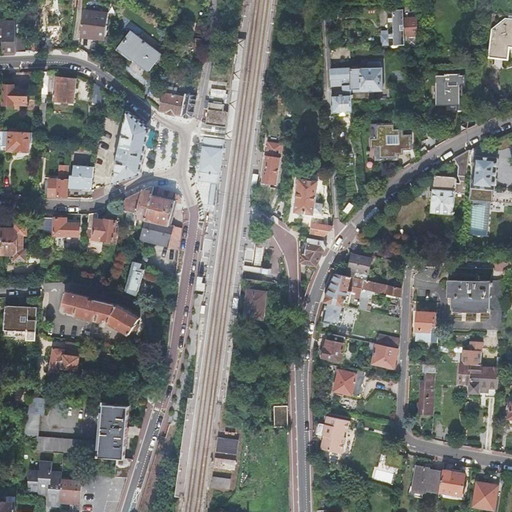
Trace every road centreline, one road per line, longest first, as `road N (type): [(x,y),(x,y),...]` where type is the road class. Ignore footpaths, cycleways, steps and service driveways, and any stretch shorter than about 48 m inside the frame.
road 1 (residential): [(511,461),(413,442),(401,431),(408,260)]
road 2 (residential): [(338,241),(305,326),(302,511)]
road 3 (residential): [(322,0),(338,241)]
road 4 (residential): [(160,402),(194,225),(180,172)]
road 5 (residential): [(511,121),(434,156),(338,241)]
road 6 (residential): [(187,129),(81,65),(0,63)]
road 7 (residential): [(187,129),(199,115),(213,48),(212,0)]
road 8 (unclassified): [(0,202),(84,205),(123,191)]
